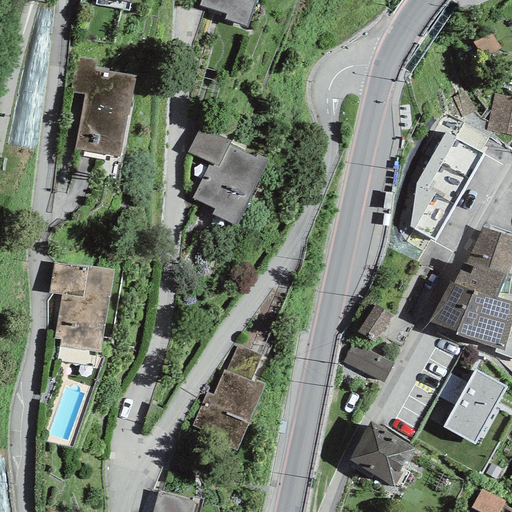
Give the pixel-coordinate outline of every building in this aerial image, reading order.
[(95,0),(95,5),(128,11),(130,0),(95,0)] [(200,0),(199,6),(226,14),(224,20),(247,28),(255,0),(200,0)] [(96,59),(76,56),(70,92),(83,94),(75,150),(120,157),(126,114),(129,115),(135,76),(108,72),(109,69),(95,66),(96,59)] [(475,111),(465,91),(452,97),(462,117),(475,111)] [(486,130),(511,135),(511,98),(494,94),(489,118),(486,130)] [(230,142),(199,127),(187,152),(209,163),(192,198),(215,209),(212,214),(236,226),(268,161),(257,155),(255,158),(228,145),(230,142)] [(445,132),(416,183),(410,227),(434,240),(484,153),(445,132)] [(511,258),(511,237),(482,228),(469,255),(453,284),(497,298),(498,294),(506,276),(511,258)] [(113,271),(53,262),(49,292),(61,294),(54,339),(59,340),(58,347),(101,353),(113,271)] [(453,284),(449,282),(428,321),(456,331),(455,335),(496,348),(504,350),(511,319),(511,302),(497,298),(453,284)] [(511,295),(498,294),(497,298),(511,302),(511,319),(504,350),(496,348),(494,352),(511,358),(511,295)] [(392,316),(375,305),(357,332),(375,343),(392,316)] [(393,363),(352,343),(342,363),(383,383),(393,363)] [(262,355),(237,344),(226,371),(251,382),(252,379),(262,355)] [(226,371),(223,370),(213,395),(206,392),(192,426),(200,430),(198,435),(236,451),(264,384),(252,379),(251,382),(226,371)] [(443,427),(475,445),(507,387),(475,370),(443,427)] [(370,423),(348,460),(394,486),(415,448),(370,423)] [(498,511),(504,501),(481,489),(471,508),(478,511),(498,511)] [(189,499),(158,490),(152,511),(191,511),(194,501),(188,500),(189,499)]
